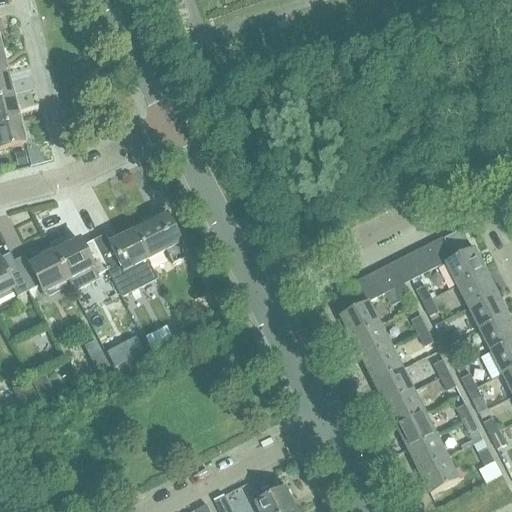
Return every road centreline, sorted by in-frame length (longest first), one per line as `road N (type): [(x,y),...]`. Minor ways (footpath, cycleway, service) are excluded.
road 1 (residential): [(259,306),(480,193)]
road 2 (residential): [(165,123),(259,306)]
road 3 (residential): [(147,511),(319,423)]
road 4 (residential): [(64,178),(20,0)]
road 5 (residential): [(104,0),(165,123)]
road 6 (residential): [(259,306),(319,423)]
